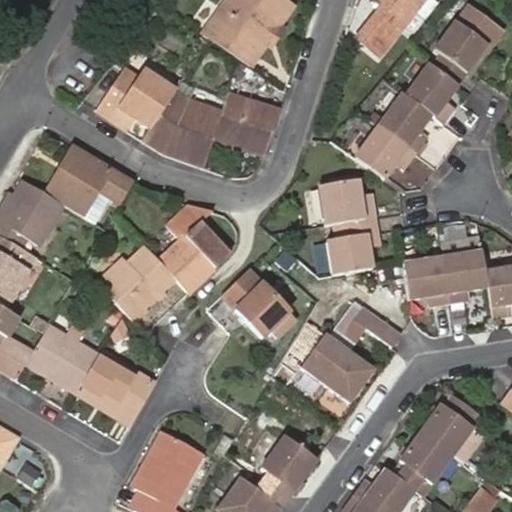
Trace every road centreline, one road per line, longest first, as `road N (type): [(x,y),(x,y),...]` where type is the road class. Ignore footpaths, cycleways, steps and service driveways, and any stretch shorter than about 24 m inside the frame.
road 1 (residential): [(18,99),(140,168),(229,194),(260,189),(282,170),(299,129),(338,0)]
road 2 (residential): [(511,351),(442,361),(419,373),(315,511)]
road 3 (residential): [(87,462),(121,459),(177,373)]
